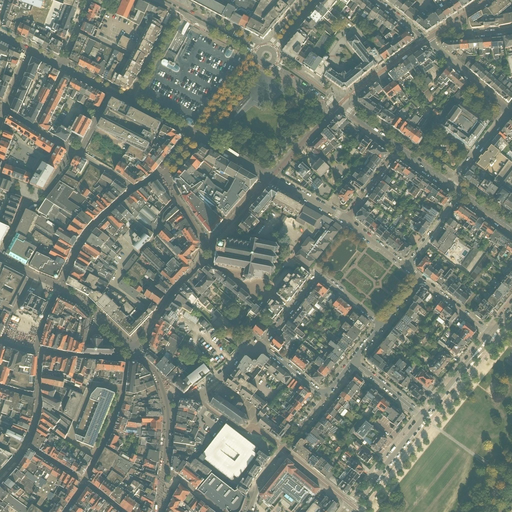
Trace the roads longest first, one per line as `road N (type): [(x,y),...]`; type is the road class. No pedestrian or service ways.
road 1 (residential): [(270,176),(111,91)]
road 2 (residential): [(66,511),(119,404),(131,348)]
road 3 (residential): [(352,506),(283,450),(249,511)]
road 4 (residential): [(0,257),(24,204),(45,193),(73,150)]
road 5 (residential): [(131,348),(209,243)]
road 6 (residential): [(382,324),(318,274),(290,309)]
